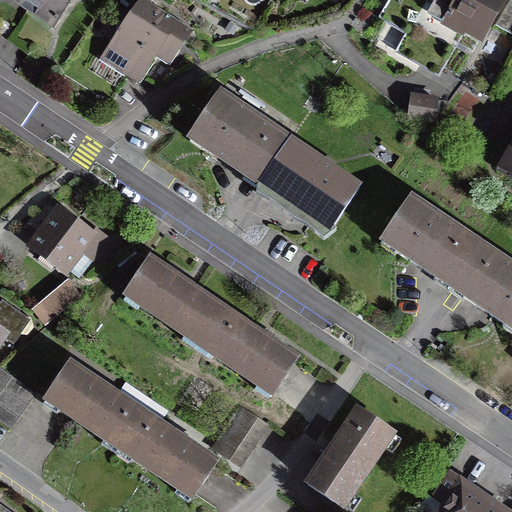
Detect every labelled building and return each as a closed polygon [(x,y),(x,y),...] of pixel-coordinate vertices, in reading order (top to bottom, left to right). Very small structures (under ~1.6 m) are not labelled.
[(80,0),(34,0),(32,3),(65,24),(80,0)] [(196,25),(151,0),(138,0),(106,57),(148,80),(162,55),(175,63),(196,25)] [(455,50),(467,29),(436,12),(442,0),(389,0),(385,9),(414,26),(401,49),(423,61),(435,39),(455,50)] [(501,0),(442,0),(436,12),(467,29),(481,37),(501,0)] [(511,2),(510,1),(497,27),(511,34),(511,2)] [(185,132),(259,182),(290,135),(216,86),(185,132)] [(357,180),(290,135),(259,182),(326,227),(357,180)] [(511,140),(499,165),(511,172),(511,140)] [(377,237),(450,286),(481,240),(408,191),(377,237)] [(100,231),(59,202),(29,245),(70,273),(100,231)] [(511,260),(481,240),(450,286),(511,327),(511,260)] [(130,291),(204,341),(230,302),(156,252),(130,291)] [(69,282),(34,309),(45,323),(80,297),(69,282)] [(0,317),(0,318),(17,331),(29,315),(12,302),(0,317)] [(308,355),(230,302),(204,341),(282,394),(308,355)] [(0,355),(16,332),(0,320),(0,355)] [(48,402),(119,447),(142,412),(71,366),(48,402)] [(0,369),(0,368),(0,423),(10,431),(36,395),(0,369)] [(394,428),(354,402),(302,480),(342,506),(394,428)] [(242,407),(232,422),(257,438),(267,424),(242,407)] [(222,463),(142,412),(119,447),(200,499),(222,463)] [(257,438),(232,422),(215,449),(241,465),(257,438)] [(511,511),(447,468),(424,499),(433,505),(428,511),(511,511)] [(11,511),(0,504),(0,503),(0,511),(11,511)]
